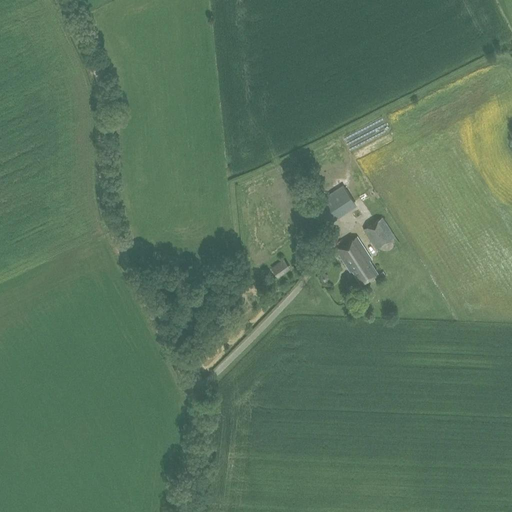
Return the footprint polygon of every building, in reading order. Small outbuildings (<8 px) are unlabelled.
[(320,223),(354,201),(343,185),(342,185),(309,206),(320,223)] [(363,229),(376,249),(395,237),(382,217),(363,229)] [(353,271),(362,284),(379,273),(370,260),(372,258),(357,237),(337,250),(351,272),(353,271)] [(283,258),(271,268),(278,278),(291,268),(283,258)] [(236,334),(229,343),(234,346),(241,337),(236,334)]
